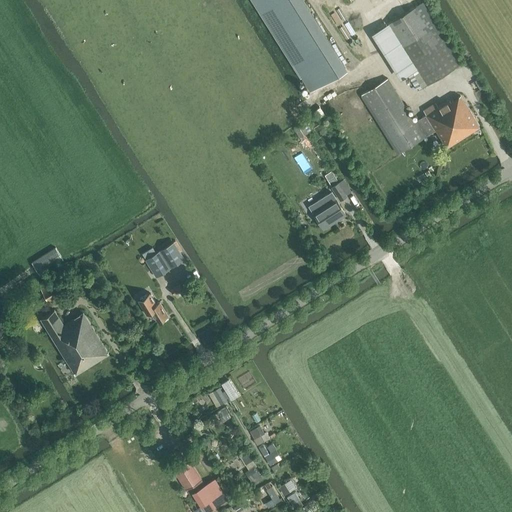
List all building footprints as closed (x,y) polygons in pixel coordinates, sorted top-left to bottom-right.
[(302,0),(254,0),(310,90),(345,68),(302,0)] [(418,91),(427,85),(428,85),(462,64),(423,1),(388,23),(417,69),(408,75),(418,91)] [(388,78),(374,86),(361,94),(398,153),(436,130),(426,114),(415,121),(388,78)] [(424,109),(426,114),(436,130),(446,147),(479,127),(460,95),(451,101),(450,99),(437,107),(434,102),(424,109)] [(302,123),(293,128),(299,137),(307,132),(302,123)] [(340,201),(347,196),(338,182),(339,182),(332,171),(325,175),(333,188),(340,201)] [(331,191),(309,205),(313,212),(323,229),(346,214),(335,198),(331,191)] [(156,277),(185,259),(174,241),(145,259),(156,277)] [(40,275),(64,259),(56,247),(32,262),(40,275)] [(48,302),(63,294),(56,280),(40,289),(48,302)] [(183,289),(180,284),(171,289),(174,295),(183,289)] [(151,293),(138,300),(147,314),(151,311),(158,322),(169,315),(160,301),(157,303),(151,293)] [(55,309),(40,318),(75,374),(109,352),(83,311),(64,323),(55,309)] [(219,387),(213,391),(216,396),(221,404),(227,401),(226,399),(229,397),(230,399),(238,395),(229,381),(221,385),(226,392),(223,394),(219,387)] [(220,423),(231,417),(226,408),(216,414),(220,423)] [(203,429),(208,425),(205,420),(199,424),(203,429)] [(264,441),(257,427),(250,431),(254,439),(257,445),(264,441)] [(268,453),(263,444),(259,447),(264,455),(268,453)] [(245,465),(253,460),(248,452),(240,457),(245,465)] [(272,452),(265,456),(270,465),(277,461),(272,452)] [(189,495),(192,493),(201,506),(202,505),(206,511),(210,511),(229,501),(215,478),(205,484),(202,480),(202,479),(190,461),(174,471),(189,495)] [(255,466),(245,472),(251,481),(252,480),(261,474),(255,466)] [(280,487),(285,495),(291,491),(286,482),(280,487)] [(272,486),(266,489),(275,503),(281,500),(272,486)] [(290,501),(293,499),(296,502),(300,499),(295,492),(287,496),(290,501)]
